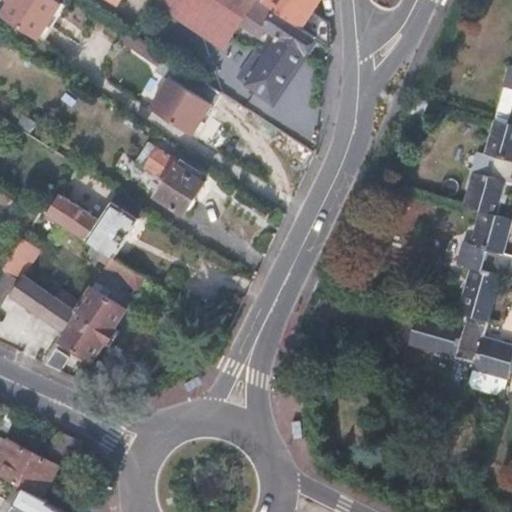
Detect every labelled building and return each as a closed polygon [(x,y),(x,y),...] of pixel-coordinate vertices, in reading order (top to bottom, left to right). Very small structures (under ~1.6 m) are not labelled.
[(5,0),(0,10),(0,14),(43,38),(63,0),(5,0)] [(258,0),(225,0),(211,22),(169,0),(165,0),(156,4),(224,51),(241,25),(258,0)] [(262,0),(319,38),(330,45),(330,34),(330,22),(313,11),(320,0),(179,0),(211,22),(225,0),(262,0)] [(319,38),(262,0),(258,0),(241,25),(254,34),(261,23),(278,34),(302,50),(305,45),(312,50),(315,44),(319,38)] [(278,34),(261,23),(254,34),(266,41),(270,34),(276,37),(278,34)] [(221,92),(167,56),(135,35),(127,30),(121,39),(160,65),(158,69),(171,78),(152,108),(194,135),(207,114),(221,92)] [(276,37),(270,34),(266,41),(261,47),(258,51),(256,50),(239,76),(247,82),(244,86),(273,106),(292,78),(312,50),(305,45),(302,50),(278,34),(276,37)] [(509,123),(511,124),(511,64),(511,65),(496,119),(509,123)] [(482,210),(500,215),(503,199),(509,180),(511,180),(511,124),(509,123),(496,119),(495,119),(485,153),(480,151),(475,170),(474,170),(464,205),(482,210)] [(206,182),(183,168),(176,163),(178,160),(159,148),(158,150),(150,145),(139,162),(166,178),(163,184),(164,185),(158,195),(186,213),(196,197),(206,182)] [(113,256),(115,257),(131,232),(147,208),(121,191),(101,221),(61,195),(48,214),(113,256)] [(40,230),(48,214),(42,210),(32,225),(40,230)] [(489,321),(491,321),(503,276),(511,278),(511,254),(506,253),(511,230),(511,218),(500,215),(482,210),(473,243),(465,241),(458,263),(472,267),(459,312),(468,315),(489,321)] [(18,245),(3,269),(18,278),(33,255),(18,245)] [(105,269),(123,280),(141,292),(149,279),(115,257),(113,256),(105,269)] [(13,297),(64,330),(78,311),(27,276),(23,281),(18,278),(3,269),(0,273),(0,308),(0,309),(10,292),(14,295),(13,297)] [(122,331),(117,328),(129,309),(110,296),(113,291),(105,285),(102,291),(95,287),(92,292),(91,292),(61,338),(95,361),(107,343),(112,347),(117,339),(122,331)] [(503,396),(508,379),(509,379),(511,370),(511,368),(511,342),(501,340),(485,335),(489,321),(468,315),(464,326),(390,303),(382,332),(411,341),(410,343),(476,363),(470,382),(473,388),(503,396)] [(47,364),(62,372),(70,358),(56,350),(47,364)] [(84,443),(67,435),(56,459),(73,467),(84,443)] [(58,463),(9,439),(0,455),(0,473),(17,482),(41,496),(58,463)] [(28,510),(27,511),(67,511),(47,501),(49,500),(41,496),(17,482),(8,500),(19,506),(28,510)]
